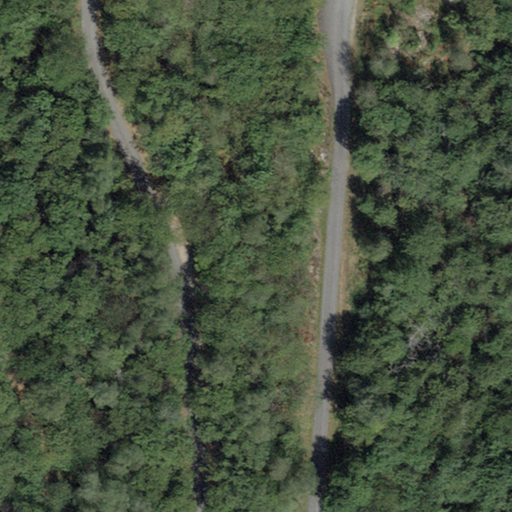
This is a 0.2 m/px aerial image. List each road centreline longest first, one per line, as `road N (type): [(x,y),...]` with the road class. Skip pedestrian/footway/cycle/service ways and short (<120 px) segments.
road 1 (unclassified): [(202,511),(200,434),(176,268),(106,96),(90,0)]
road 2 (unclassified): [(350,0),(314,511)]
